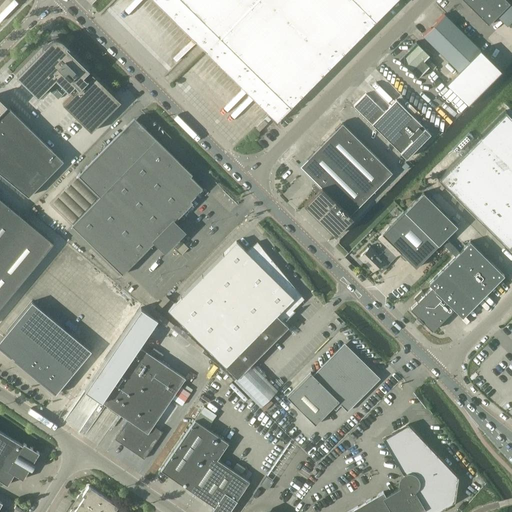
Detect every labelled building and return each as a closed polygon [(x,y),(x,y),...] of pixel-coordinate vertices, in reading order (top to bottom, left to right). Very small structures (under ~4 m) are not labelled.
[(153,0),(276,122),(291,107),(290,106),(375,21),(395,0),(153,0)] [(464,0),(490,25),(511,3),(507,0),(464,0)] [(480,50),(444,14),(422,36),(479,93),(505,65),(484,44),(480,50)] [(62,43),(60,42),(59,41),(58,41),(58,38),(57,38),(53,38),(52,38),(52,41),(51,41),(50,42),(48,43),(47,42),(43,46),(44,48),(17,76),(38,96),(55,78),(72,94),(62,104),(91,132),(120,102),(92,74),(90,76),(86,72),(89,70),(66,47),(67,46),(63,42),(62,43)] [(417,78),(429,66),(423,61),(429,55),(416,42),(398,60),(417,78)] [(383,82),(380,85),(386,93),(390,90),(383,82)] [(384,112),(365,94),(353,106),(371,124),(400,153),(424,128),(396,100),(384,112)] [(0,173),(28,196),(63,161),(6,105),(7,105),(0,98),(0,173)] [(511,117),(505,110),(437,179),(508,249),(509,249),(511,251),(511,117)] [(262,120),(254,128),(258,132),(266,123),(262,120)] [(321,187),(350,215),(391,172),(342,123),(300,166),(321,187)] [(195,181),(140,127),(129,127),(122,134),(120,132),(78,175),(99,196),(71,225),(122,275),(186,210),(184,208),(195,196),(195,181)] [(352,217),(350,215),(321,187),(303,204),(335,235),(352,217)] [(423,192),(403,212),(437,245),(456,226),(423,192)] [(0,255),(28,222),(0,198),(0,255)] [(403,212),(377,239),(386,248),(383,251),(388,256),(384,260),(388,264),(400,253),(416,269),(438,246),(437,245),(403,212)] [(236,241),(168,310),(238,379),(287,326),(282,321),(304,299),(257,242),(246,251),(236,241)] [(462,317),(503,275),(469,242),(428,284),(431,287),(424,294),(421,291),(413,299),(417,302),(410,309),(432,330),(453,309),(462,317)] [(379,255),(370,246),(358,258),(373,272),(376,268),(380,272),(388,264),(384,260),(388,256),(383,251),(379,255)] [(32,302),(0,340),(0,349),(55,395),(91,351),(32,302)] [(335,408),(340,403),(347,410),(378,378),(344,345),(313,376),(310,373),(287,397),(315,425),(333,406),(335,408)] [(144,459),(157,439),(156,438),(161,432),(152,426),(185,378),(138,346),(101,401),(128,419),(122,429),(123,429),(116,438),(134,450),(133,451),(144,459)] [(249,481),(217,459),(228,443),(195,420),(160,470),(214,507),(211,511),(228,511),(237,500),(236,500),(249,481)] [(433,511),(451,499),(456,477),(408,425),(383,439),(405,477),(402,479),(402,485),(404,487),(386,498),(383,492),(348,511),(433,511)] [(0,431),(0,480),(7,485),(14,474),(23,479),(29,469),(31,471),(35,464),(33,463),(39,453),(24,443),(23,445),(0,431)] [(266,477),(261,485),(267,489),(272,481),(266,477)] [(122,511),(117,508),(118,506),(88,486),(82,495),(79,496),(77,499),(78,503),(71,511),(122,511)]
